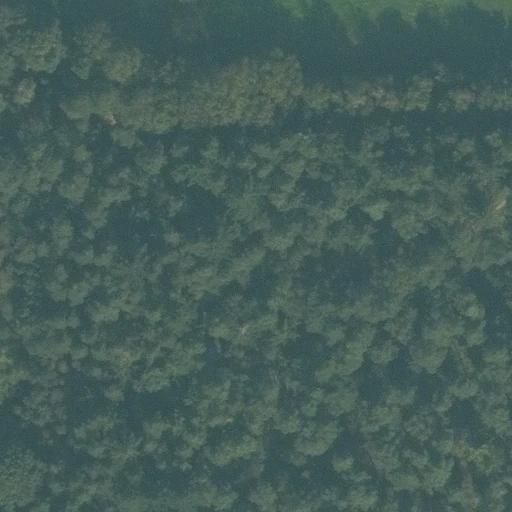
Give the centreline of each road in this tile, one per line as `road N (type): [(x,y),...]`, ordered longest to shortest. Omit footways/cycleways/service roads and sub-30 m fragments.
road 1 (track): [(511,120),(0,121)]
road 2 (track): [(232,478),(511,201)]
